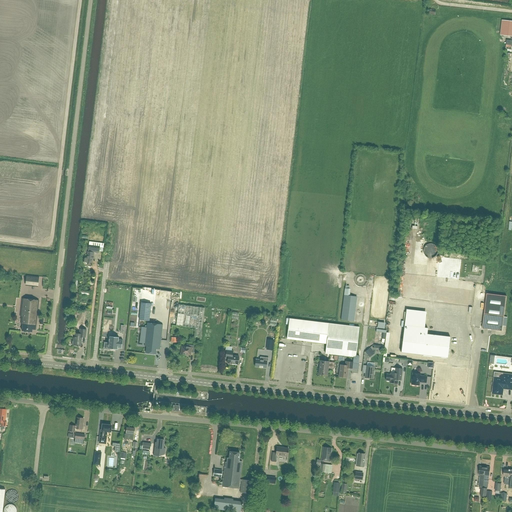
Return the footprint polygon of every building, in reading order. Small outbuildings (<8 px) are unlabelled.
[(88,252),(87,259),(85,258),(85,262),(87,262),(87,263),(91,264),(92,260),(93,260),(94,253),(96,253),(96,251),(103,252),(104,244),(90,242),(88,252)] [(506,326),(507,317),(504,317),(507,296),(487,294),(484,314),(482,329),(488,329),(488,330),(491,330),(502,331),(503,326),(506,326)] [(344,296),(341,320),(354,322),(357,298),(356,298),(344,296)] [(36,330),(39,301),(23,299),(20,317),(22,317),(21,324),(23,325),(22,332),(32,333),(32,330),(36,330)] [(152,304),(142,303),(140,320),(150,321),(152,304)] [(202,329),(205,308),(179,305),(176,326),(202,329)] [(448,358),(450,337),(427,334),(427,328),(424,328),(426,315),(406,312),(401,352),(448,358)] [(355,358),(359,327),(337,324),(289,319),(287,339),(327,344),(325,354),(355,358)] [(160,349),(163,325),(147,323),(144,343),(145,343),(145,347),(147,347),(146,353),(156,355),(157,349),(160,350),(160,349)] [(384,331),(380,331),(380,327),(374,327),(374,338),(379,338),(379,336),(383,336),(384,331)] [(86,338),(87,330),(80,329),(80,334),(74,334),(74,341),(72,341),(72,345),(73,345),(81,346),(82,337),(86,338)] [(388,355),(390,331),(387,331),(386,342),(379,341),(379,344),(385,345),(384,355),(388,355)] [(119,337),(111,336),(111,337),(111,342),(109,342),(108,348),(115,349),(116,347),(118,348),(122,348),(123,339),(119,339),(119,337)] [(194,353),(195,346),(187,345),(187,347),(182,346),(181,355),(190,356),(191,353),(194,353)] [(238,365),(239,357),(232,356),(233,351),(227,351),(226,358),(228,359),(227,363),(238,365)] [(268,361),(269,358),(263,358),(263,361),(256,360),(255,367),(266,368),(267,361),(268,361)] [(327,376),(329,362),(320,361),(319,375),(327,376)] [(352,369),(353,362),(346,362),(345,366),(341,365),(339,377),(347,378),(348,368),(352,369)] [(373,379),(374,367),(366,366),(365,378),(373,379)] [(398,384),(398,380),(401,381),(402,378),(403,369),(395,368),(391,368),(391,373),(391,375),(387,374),(386,381),(390,381),(390,383),(398,384)] [(426,383),(427,376),(420,376),(421,374),(413,373),(411,385),(419,386),(420,382),(426,383)] [(502,389),(504,388),(505,389),(511,389),(511,374),(495,373),(493,394),(503,395),(503,390),(502,389)] [(82,430),(84,419),(77,418),(76,426),(70,425),(69,431),(75,432),(76,429),(82,430)] [(111,432),(111,426),(103,425),(102,429),(101,429),(99,443),(106,444),(107,432),(111,432)] [(134,434),(135,428),(127,427),(126,433),(130,434),(130,439),(133,439),(134,434)] [(164,440),(157,439),(157,443),(155,442),(153,456),(154,456),(154,455),(157,456),(159,456),(159,454),(161,454),(164,454),(164,455),(165,455),(165,448),(163,448),(164,440)] [(288,457),(288,449),(281,448),(281,447),(277,447),(276,453),(272,452),(271,462),(276,462),(277,455),(288,457)] [(330,462),(332,448),(323,447),(321,461),(330,462)] [(239,461),(240,453),(230,452),(229,458),(227,458),(227,462),(225,462),(222,486),(239,488),(240,481),(242,482),(240,493),(251,494),(253,481),(240,479),(242,461),(239,461)] [(364,455),(364,454),(359,453),(359,454),(358,454),(356,466),(364,467),(365,455),(364,455)] [(331,473),(332,465),(321,464),(319,472),(320,472),(327,473),(331,473)] [(484,478),(486,467),(480,466),(479,475),(480,475),(479,486),(488,487),(488,485),(484,485),(485,483),(485,478),(484,478)] [(221,477),(222,470),(214,469),(213,476),(221,477)] [(362,480),(363,473),(355,472),(354,479),(362,480)]
